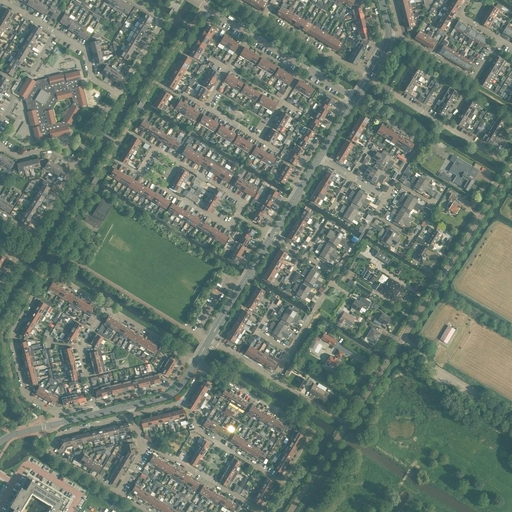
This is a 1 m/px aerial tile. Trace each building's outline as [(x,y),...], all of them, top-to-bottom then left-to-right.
[(36,10),(41,2),(37,0),(35,0),(32,7),(36,10)] [(122,0),(117,0),(114,5),(113,8),(118,11),(123,1),(122,0)] [(261,0),(257,0),(254,6),(258,9),(263,1),(261,0)] [(358,2),(355,1),(354,0),(350,8),(352,9),(353,15),(363,12),(361,6),(360,3),(358,2)] [(453,0),(451,0),(451,2),(450,4),(458,9),(460,4),(453,0)] [(123,1),(118,11),(122,13),(128,4),(123,1)] [(263,1),(258,9),(263,11),(268,3),(263,1)] [(41,12),(45,5),(41,2),(36,10),(41,12)] [(46,15),(47,14),(51,6),(47,3),(45,5),(41,12),(46,15)] [(447,5),(448,5),(447,8),(455,13),(458,9),(450,4),(449,3),(447,5)] [(51,16),(57,7),(52,4),(51,6),(47,14),(51,16)] [(127,16),(133,7),(128,4),(122,13),(127,16)] [(496,7),(492,5),(490,9),(498,14),(499,15),(500,13),(499,12),(501,10),(500,9),(496,7)] [(281,6),(276,14),(281,16),(286,8),(281,6)] [(56,19),(61,12),(62,10),(57,7),(51,16),(56,19)] [(17,14),(7,8),(4,13),(11,18),(14,19),(17,14)] [(286,8),(281,16),(285,19),(290,11),(286,8)] [(455,13),(447,8),(444,12),(452,17),(455,13)] [(487,14),(495,19),(498,14),(490,9),(487,14)] [(290,11),(285,19),(290,22),(295,14),(290,11)] [(64,14),(60,22),(65,25),(69,17),(70,15),(65,12),(64,14)] [(452,17),(444,12),(442,17),(450,22),(452,17)] [(11,18),(4,13),(1,18),(9,22),(11,18)] [(153,18),(146,13),(143,18),(150,23),(153,18)] [(295,14),(290,22),(294,24),(299,16),(295,14)] [(495,22),(494,21),(495,19),(487,14),(484,18),(493,23),(494,24),(495,22)] [(299,16),(294,24),(298,27),(303,19),(299,16)] [(73,22),(74,20),(69,17),(65,25),(69,27),(73,22)] [(303,19),(298,27),(303,30),(310,18),(308,17),(306,20),(303,19)] [(450,22),(442,17),(439,21),(447,26),(450,22)] [(9,22),(1,18),(0,19),(0,23),(6,27),(9,22)] [(150,23),(143,18),(140,23),(148,27),(150,23)] [(310,18),(303,30),(307,32),(312,24),(309,23),(311,19),(310,18)] [(482,23),(490,27),(493,23),(484,18),(482,23)] [(78,23),(74,20),(73,22),(69,27),(68,29),(73,32),(77,24),(78,23)] [(459,20),(454,28),(459,31),(464,23),(459,20)] [(436,26),(444,31),(447,26),(439,21),(436,26)] [(78,23),(77,24),(73,32),(78,35),(83,26),(78,23)] [(148,27),(140,23),(137,27),(145,32),(148,27)] [(212,25),(209,23),(208,25),(205,30),(213,35),(216,30),(211,27),(212,25)] [(464,23),(459,31),(463,34),(468,26),(464,23)] [(312,24),(307,32),(312,35),(316,27),(312,24)] [(511,26),(508,24),(503,32),(508,35),(511,27),(511,26)] [(35,25),(32,30),(39,35),(42,30),(35,25)] [(87,30),(88,28),(83,26),(78,35),(82,37),(87,30)] [(145,32),(137,27),(136,26),(133,31),(135,32),(142,37),(145,32)] [(468,26),(463,34),(467,36),(472,28),(468,26)] [(316,27),(312,35),(316,37),(321,29),(316,27)] [(472,28),(467,36),(472,39),(477,31),(472,28)] [(32,30),(30,29),(28,34),(37,39),(39,35),(32,30)] [(321,29),(316,37),(320,40),(325,32),(321,29)] [(92,33),(87,30),(82,37),(87,40),(92,33)] [(202,35),(210,40),(213,35),(205,30),(202,35)] [(420,30),(415,38),(420,41),(425,33),(420,30)] [(477,31),(472,39),(476,42),(481,34),(477,31)] [(142,37),(135,32),(132,37),(139,41),(142,37)] [(325,32),(320,40),(325,43),(329,35),(325,32)] [(369,39),(367,32),(358,34),(360,40),(358,42),(366,46),(368,43),(369,42),(369,39)] [(329,35),(325,43),(329,45),(336,34),(334,33),(332,36),(329,35)] [(428,34),(427,35),(425,33),(420,41),(424,44),(430,35),(428,34)] [(25,38),(34,44),(37,39),(28,34),(25,38)] [(336,34),(329,45),(333,48),(338,40),(336,39),(338,35),(336,34)] [(480,44),(485,36),(481,34),(476,42),(480,44)] [(210,40),(202,35),(199,39),(207,44),(210,40)] [(225,46),(229,38),(224,35),(219,43),(225,46)] [(431,37),(432,36),(430,35),(424,44),(429,46),(433,38),(431,37)] [(485,47),(490,39),(485,36),(480,44),(485,47)] [(139,41),(132,37),(129,41),(136,46),(139,41)] [(24,44),(31,49),(34,44),(25,38),(22,43),(24,44)] [(229,49),(234,41),(229,38),(225,46),(229,49)] [(433,49),(438,41),(433,38),(429,46),(433,49)] [(194,43),(196,44),(204,49),(207,44),(199,39),(197,42),(195,41),(194,43)] [(338,40),(333,48),(338,51),(343,43),(338,40)] [(136,46),(129,41),(126,46),(134,50),(136,46)] [(235,52),(239,44),(234,41),(229,49),(235,52)] [(366,47),(366,46),(358,42),(355,46),(363,51),(366,47)] [(194,43),(193,45),(194,46),(193,49),(201,54),(204,49),(196,44),(194,43)] [(21,49),(28,53),(31,49),(24,44),(21,49)] [(445,44),(439,53),(444,56),(449,48),(446,46),(447,45),(445,44)] [(134,50),(126,46),(123,51),(131,55),(134,50)] [(354,49),(353,48),(352,50),(353,51),(361,56),(363,51),(355,46),(354,49)] [(245,58),(250,50),(245,47),(240,55),(245,58)] [(452,48),(451,49),(449,48),(444,56),(448,58),(453,50),(454,49),(452,48)] [(18,53),(25,58),(28,53),(21,49),(18,53)] [(190,54),(198,59),(201,54),(193,49),(190,54)] [(250,61),(255,53),(250,50),(245,58),(250,61)] [(452,61),(457,53),(453,50),(448,58),(452,61)] [(120,55),(128,60),(131,55),(123,51),(120,55)] [(361,56),(353,51),(350,55),(358,60),(361,56)] [(21,62),(23,63),(25,58),(18,53),(16,52),(14,57),(21,61),(21,62)] [(255,64),(260,56),(255,53),(250,61),(255,64)] [(457,64),(462,55),(457,53),(452,61),(457,64)] [(192,59),(184,54),(181,60),(189,64),(192,59)] [(464,57),(464,56),(462,54),(462,55),(457,64),(461,66),(466,58),(464,57)] [(347,60),(355,65),(358,60),(350,55),(347,60)] [(505,60),(497,55),(495,60),(502,65),(505,60)] [(97,63),(98,68),(104,64),(104,62),(103,56),(94,58),(96,64),(97,63)] [(18,66),(21,62),(21,61),(14,57),(11,62),(18,66)] [(262,57),(257,66),(262,69),(267,60),(262,57)] [(469,59),(469,60),(466,58),(461,66),(466,69),(471,61),(471,60),(469,59)] [(179,62),(177,61),(176,63),(186,69),(189,64),(181,60),(179,62)] [(267,72),(272,63),(267,60),(262,69),(267,72)] [(492,65),(500,70),(502,65),(495,60),(492,65)] [(470,72),(475,63),(471,61),(466,69),(470,72)] [(8,66),(15,71),(18,66),(11,62),(8,66)] [(175,65),(177,66),(175,69),(183,74),(186,69),(176,63),(175,65)] [(272,75),(277,66),(272,63),(267,72),(272,75)] [(103,71),(102,72),(107,75),(111,68),(106,65),(104,64),(98,68),(103,71)] [(111,78),(116,71),(117,68),(113,65),(111,68),(107,75),(111,78)] [(501,71),(500,70),(492,65),(489,69),(497,74),(498,75),(501,71)] [(5,71),(12,76),(15,71),(8,66),(5,71)] [(424,71),(417,66),(414,71),(422,76),(424,71)] [(279,68),(274,76),(279,79),(284,71),(279,68)] [(173,72),(172,71),(170,73),(180,79),(183,74),(175,69),(173,72)] [(219,73),(211,69),(208,74),(216,79),(219,74),(219,73)] [(486,74),(494,79),(497,74),(489,69),(486,74)] [(63,73),(48,77),(49,78),(40,81),(36,82),(28,77),(18,93),(26,98),(27,103),(29,111),(27,111),(31,126),(33,125),(34,127),(33,127),(36,142),(45,140),(44,138),(51,137),(51,138),(70,133),(69,127),(70,124),(72,125),(81,109),(80,108),(81,106),(82,106),(88,104),(83,85),(82,85),(80,79),(81,79),(79,70),(65,74),(65,75),(63,75),(63,73)] [(116,81),(120,73),(116,71),(111,78),(116,81)] [(284,82),(289,74),(284,71),(279,79),(284,82)] [(422,76),(414,71),(411,76),(419,81),(422,76)] [(121,84),(125,76),(120,73),(116,81),(121,84)] [(169,75),(171,76),(169,79),(177,84),(180,79),(170,73),(169,75)] [(216,79),(208,74),(205,79),(213,84),(216,79)] [(228,74),(223,82),(229,85),(233,77),(228,74)] [(289,85),(294,77),(289,74),(284,82),(289,85)] [(494,79),(486,74),(483,79),(491,83),(494,79)] [(10,80),(2,75),(0,79),(0,80),(7,85),(10,80)] [(419,81),(411,76),(408,80),(416,85),(419,81)] [(233,88),(238,80),(233,77),(229,85),(233,88)] [(166,84),(174,89),(177,84),(169,79),(166,84)] [(202,84),(210,89),(213,84),(205,79),(202,84)] [(481,83),(488,88),(491,83),(483,79),(481,83)] [(239,91),(243,83),(238,80),(233,88),(239,91)] [(299,80),(294,88),(299,91),(304,83),(299,80)] [(416,85),(408,80),(405,85),(413,90),(416,85)] [(304,94),(309,86),(304,83),(299,91),(304,94)] [(246,84),(241,92),(246,95),(251,87),(246,84)] [(403,90),(410,95),(413,90),(405,85),(403,90)] [(209,91),(201,86),(198,91),(206,96),(209,91)] [(281,86),(278,92),(283,95),(286,89),(281,86)] [(309,97),(314,89),(309,86),(304,94),(309,97)] [(251,98),(256,90),(251,87),(246,95),(251,98)] [(458,92),(450,87),(447,92),(455,96),(458,92)] [(171,95),(163,90),(160,95),(168,100),(171,95)] [(256,101),(261,93),(256,90),(251,98),(256,101)] [(455,96),(447,92),(445,90),(442,95),(452,101),(455,96)] [(195,96),(203,101),(206,96),(198,91),(195,96)] [(328,93),(321,104),(327,107),(328,105),(331,106),(334,101),(332,100),(333,97),(328,93)] [(263,94),(258,103),(263,106),(268,98),(263,94)] [(158,98),(156,96),(155,98),(165,105),(168,100),(160,95),(158,98)] [(452,101),(442,95),(439,99),(450,106),(452,101)] [(160,109),(164,111),(167,106),(165,105),(155,98),(154,101),(156,102),(153,107),(159,110),(160,109)] [(268,109),(273,100),(268,98),(263,106),(268,109)] [(184,102),(180,100),(175,108),(180,111),(187,100),(185,99),(184,102)] [(450,106),(439,99),(437,104),(447,110),(450,106)] [(479,104),(471,99),(468,104),(476,109),(479,104)] [(187,104),(188,101),(187,100),(180,111),(179,113),(184,116),(190,106),(187,104)] [(273,112),(278,104),(273,100),(268,109),(273,112)] [(328,111),(326,109),(327,107),(321,104),(319,102),(315,110),(317,111),(325,116),(328,111)] [(196,110),(198,107),(199,108),(200,106),(198,104),(197,106),(189,119),(194,122),(200,112),(196,110)] [(434,109),(444,115),(447,110),(437,104),(434,109)] [(465,109),(473,113),(476,109),(468,104),(465,109)] [(195,105),(193,108),(190,106),(184,116),(189,119),(197,106),(195,105)] [(475,114),(473,113),(465,109),(462,113),(472,119),(475,114)] [(290,116),(282,111),(279,116),(287,121),(290,116)] [(320,120),(322,121),(325,116),(317,111),(313,118),(318,122),(320,120)] [(210,112),(209,113),(209,114),(207,117),(204,114),(199,123),(204,126),(212,113),(210,112)] [(214,120),(210,118),(211,117),(212,117),(214,114),(212,113),(204,126),(209,129),(214,120)] [(359,115),(359,117),(358,119),(366,124),(369,119),(360,113),(359,115)] [(460,118),(470,124),(472,119),(462,113),(460,118)] [(507,121),(497,115),(494,120),(504,126),(507,121)] [(276,121),(284,126),(287,121),(279,116),(276,121)] [(214,132),(219,123),(215,121),(217,118),(215,118),(214,120),(209,129),(214,132)] [(316,131),(319,126),(317,124),(318,122),(313,118),(308,126),(316,131)] [(457,123),(467,129),(470,124),(460,118),(457,123)] [(139,127),(143,130),(144,130),(148,123),(149,122),(144,119),(139,127)] [(358,120),(356,121),(354,123),(364,128),(366,124),(358,119),(358,120)] [(491,125),(501,130),(504,126),(494,120),(491,125)] [(273,126),(281,131),(284,126),(276,121),(273,126)] [(148,133),(153,126),(148,123),(144,130),(143,130),(141,132),(143,133),(144,131),(148,133)] [(353,125),(354,127),(353,128),(361,133),(364,128),(354,123),(353,125)] [(384,124),(382,123),(377,132),(381,135),(386,127),(385,126),(384,124)] [(226,124),(225,127),(221,125),(216,133),(221,136),(228,125),(226,124)] [(229,126),(228,125),(221,136),(226,139),(231,131),(227,129),(229,126)] [(489,129),(498,135),(501,130),(491,125),(489,129)] [(153,136),(157,129),(153,126),(148,133),(152,135),(153,136)] [(231,142),(236,134),(232,132),(235,127),(234,126),(231,131),(226,139),(231,142)] [(309,137),(312,138),(315,133),(305,127),(302,131),(302,133),(303,133),(302,136),(308,139),(309,137)] [(390,128),(388,128),(386,127),(381,135),(386,138),(392,129),(390,128)] [(363,134),(361,133),(353,128),(352,130),(350,130),(349,132),(358,138),(360,139),(363,134)] [(157,139),(162,132),(157,129),(153,136),(152,135),(150,138),(152,139),(154,136),(157,139)] [(280,134),(272,129),(269,134),(277,139),(280,134)] [(394,132),(394,130),(392,129),(386,138),(391,141),(395,133),(394,132)] [(486,134),(495,140),(498,135),(489,129),(486,134)] [(162,141),(166,134),(162,132),(157,139),(161,141),(162,141)] [(347,137),(355,142),(358,138),(349,132),(348,134),(348,136),(347,137)] [(399,133),(397,134),(395,133),(391,141),(395,144),(401,134),(399,133)] [(482,138),(493,144),(495,140),(486,134),(485,133),(482,138)] [(166,134),(162,141),(161,141),(160,144),(161,145),(163,142),(167,144),(171,137),(166,134)] [(238,146),(243,138),(245,135),(243,134),(242,137),(238,135),(233,143),(238,146)] [(266,139),(274,144),(277,139),(269,134),(266,139)] [(295,142),(306,148),(309,143),(306,141),(308,139),(302,136),(300,134),(295,142)] [(403,138),(403,135),(401,134),(395,144),(394,146),(399,148),(405,138),(403,138)] [(171,147),(177,138),(172,135),(171,137),(167,144),(170,147),(171,147)] [(141,140),(134,136),(131,141),(138,145),(141,140)] [(248,137),(247,140),(243,138),(238,146),(243,149),(250,138),(248,137)] [(172,148),(177,151),(182,144),(180,143),(181,141),(177,138),(171,147),(170,147),(169,149),(171,150),(172,148)] [(248,152),(253,144),(250,142),(251,139),(250,138),(243,149),(248,152)] [(408,139),(406,139),(405,138),(399,148),(403,151),(405,149),(410,140),(408,139)] [(354,144),(346,139),(345,141),(343,142),(342,143),(351,149),(354,144)] [(413,143),(412,141),(410,140),(405,149),(409,152),(414,144),(413,143)] [(138,145),(131,141),(128,145),(135,150),(138,145)] [(341,145),(341,147),(340,149),(348,154),(351,149),(342,143),(341,145)] [(193,147),(188,144),(186,146),(184,145),(180,152),(186,156),(187,156),(191,149),(193,147)] [(135,150),(128,145),(125,150),(132,154),(135,150)] [(261,145),(260,148),(256,146),(251,154),(256,157),(263,146),(261,145)] [(299,154),(301,155),(304,150),(296,145),(292,153),(297,156),(299,154)] [(263,150),(265,147),(263,146),(256,157),(261,160),(266,152),(263,150)] [(196,152),(191,149),(187,156),(186,156),(184,158),(186,160),(188,157),(191,159),(196,152)] [(339,150),(337,151),(336,153),(346,158),(348,154),(340,149),(339,150)] [(132,154),(125,150),(122,155),(130,159),(132,154)] [(196,162),(200,155),(202,152),(197,150),(196,152),(191,159),(195,161),(196,162)] [(381,154),(376,151),(375,152),(374,154),(383,160),(388,152),(384,150),(383,152),(382,152),(381,154)] [(271,151),(269,154),(266,152),(261,160),(266,163),(273,152),(271,151)] [(271,166),(273,163),(276,158),(272,156),(274,153),(273,152),(266,163),(271,166)] [(391,157),(392,155),(388,152),(383,160),(393,165),(395,162),(390,159),(391,157)] [(287,160),(295,165),(299,160),(296,158),(297,156),(292,153),(287,160)] [(335,155),(336,157),(335,158),(337,160),(343,163),(346,158),(336,153),(335,155)] [(376,162),(376,163),(375,165),(379,167),(383,160),(374,154),(372,157),(377,160),(376,162)] [(473,167),(452,154),(449,160),(454,162),(449,170),(457,175),(453,182),(468,190),(475,178),(468,174),(469,171),(470,172),(473,167)] [(120,159),(127,164),(130,159),(122,155),(120,159)] [(201,165),(205,158),(200,155),(196,162),(195,161),(194,164),(195,165),(197,163),(201,165)] [(205,168),(210,160),(211,158),(206,155),(205,158),(201,165),(204,167),(205,168)] [(6,156),(0,165),(0,166),(4,169),(6,166),(10,159),(6,156)] [(39,159),(39,158),(33,159),(35,168),(41,166),(43,166),(44,158),(39,159)] [(48,161),(44,158),(43,166),(42,168),(48,172),(54,162),(49,160),(48,161)] [(204,167),(203,170),(205,171),(206,168),(210,170),(215,161),(211,158),(210,160),(205,168),(204,167)] [(11,169),(15,162),(10,159),(6,166),(11,169)] [(386,165),(391,168),(393,165),(383,160),(379,167),(383,169),(384,167),(384,168),(386,165)] [(215,161),(210,170),(214,173),(215,173),(219,166),(220,164),(215,161)] [(13,171),(14,172),(17,167),(18,167),(19,172),(25,170),(23,162),(17,163),(13,171)] [(54,162),(48,172),(53,175),(59,165),(54,162)] [(293,169),(283,162),(280,167),(282,169),(290,174),(293,169)] [(219,166),(215,173),(214,173),(212,175),(214,176),(215,174),(219,176),(225,167),(220,164),(219,166)] [(59,165),(53,175),(57,178),(59,175),(63,168),(59,165)] [(372,168),(367,165),(365,168),(375,174),(379,167),(375,165),(374,166),(373,166),(372,168)] [(188,172),(187,171),(188,170),(182,166),(178,173),(186,177),(188,172)] [(224,179),(229,170),(225,167),(219,176),(223,178),(224,179)] [(375,174),(384,180),(386,177),(383,175),(385,171),(383,169),(379,167),(375,174)] [(64,178),(68,171),(63,168),(59,175),(64,178)] [(118,170),(114,168),(112,172),(110,175),(115,178),(119,171),(120,171),(122,169),(120,168),(118,170)] [(367,177),(366,179),(370,182),(375,174),(365,168),(363,172),(368,175),(367,177)] [(290,174),(282,169),(279,174),(287,179),(290,174)] [(229,182),(234,172),(229,170),(224,179),(223,178),(221,181),(223,182),(225,179),(229,182)] [(119,171),(115,178),(120,181),(124,173),(120,171),(119,171)] [(326,173),(324,173),(323,175),(332,180),(335,182),(338,177),(335,176),(327,171),(326,173)] [(124,173),(120,181),(124,183),(128,176),(129,177),(131,174),(129,173),(128,176),(124,173)] [(176,177),(183,182),(186,177),(178,173),(176,177)] [(276,179),(284,184),(287,179),(279,174),(276,179)] [(384,180),(375,174),(370,182),(374,184),(373,185),(376,186),(379,181),(382,183),(384,180)] [(419,178),(414,175),(412,178),(421,184),(427,175),(425,174),(424,175),(422,174),(421,176),(420,176),(419,178)] [(322,177),(322,179),(321,180),(329,185),(332,180),(323,175),(322,177)] [(429,181),(430,179),(428,178),(429,176),(427,175),(421,184),(431,190),(433,186),(428,183),(429,181)] [(128,176),(124,183),(129,186),(133,179),(129,177),(128,176)] [(234,185),(238,187),(239,188),(244,179),(239,176),(238,178),(234,185)] [(173,182),(180,186),(183,182),(176,177),(173,182)] [(414,187),(413,189),(417,191),(421,184),(412,178),(410,181),(415,185),(414,187)] [(133,179),(129,186),(133,189),(138,182),(139,182),(140,180),(138,179),(137,181),(133,179)] [(199,179),(196,184),(194,183),(192,186),(196,188),(198,185),(198,186),(202,180),(199,179)] [(244,191),(249,182),(244,179),(239,188),(238,187),(236,190),(238,191),(240,188),(244,191)] [(42,182),(43,183),(40,188),(48,192),(52,185),(44,180),(42,182)] [(320,182),(318,182),(317,184),(326,190),(329,185),(321,180),(320,182)] [(138,182),(133,189),(138,192),(142,185),(139,182),(138,182)] [(177,191),(180,186),(173,182),(170,187),(177,191)] [(248,193),(253,185),(249,182),(244,191),(247,193),(248,193)] [(142,185),(138,192),(143,195),(147,188),(148,188),(150,185),(148,184),(146,187),(142,185)] [(316,186),(317,188),(316,190),(324,194),(326,190),(317,184),(316,186)] [(429,194),(435,198),(438,193),(435,191),(435,192),(431,190),(421,184),(417,191),(421,194),(422,192),(424,190),(430,194),(429,194)] [(249,194),(253,196),(258,188),(253,185),(248,193),(247,193),(246,196),(247,197),(249,194)] [(276,197),(279,193),(270,187),(267,192),(269,193),(276,197)] [(48,192),(40,188),(37,193),(45,197),(48,192)] [(147,188),(143,195),(147,197),(152,190),(148,188),(147,188)] [(222,193),(215,188),(212,193),(220,197),(222,193)] [(360,189),(359,191),(357,193),(352,190),(350,193),(360,199),(364,191),(360,189)] [(152,190),(147,197),(152,200),(156,193),(157,194),(159,191),(157,190),(155,193),(152,190)] [(315,191),(313,191),(312,193),(321,199),(323,200),(326,196),(324,194),(316,190),(315,191)] [(371,201),(366,198),(367,196),(368,194),(364,191),(360,199),(369,204),(371,201)] [(411,193),(409,195),(406,192),(404,195),(403,194),(401,197),(410,203),(415,195),(411,193)] [(45,197),(37,193),(35,197),(42,202),(45,197)] [(156,205),(157,203),(161,196),(157,194),(156,193),(152,200),(151,202),(156,205)] [(220,197),(212,193),(210,198),(217,202),(220,197)] [(266,198),(273,202),(276,197),(269,193),(266,198)] [(311,197),(310,199),(318,204),(321,199),(312,193),(311,195),(311,197)] [(348,196),(353,199),(352,202),(351,204),(355,206),(360,199),(350,193),(348,196)] [(454,200),(455,201),(458,197),(452,193),(449,197),(451,199),(446,206),(449,208),(448,209),(455,214),(460,207),(453,203),(454,200)] [(415,195),(410,203),(419,208),(423,211),(425,207),(416,202),(418,200),(417,200),(419,198),(415,195)] [(97,228),(98,228),(99,228),(114,203),(103,196),(103,198),(99,204),(95,202),(90,211),(85,220),(87,221),(90,223),(92,224),(94,225),(97,228)] [(161,196),(157,203),(161,206),(166,199),(168,197),(166,196),(165,198),(161,196)] [(42,202),(35,197),(32,202),(39,206),(42,202)] [(410,203),(401,197),(399,200),(402,202),(400,206),(402,207),(406,210),(410,203)] [(217,202),(210,198),(207,202),(214,207),(217,202)] [(263,203),(270,207),(273,202),(266,198),(263,203)] [(170,202),(166,199),(161,206),(166,209),(170,202)] [(360,207),(361,207),(362,205),(367,208),(369,204),(360,199),(355,206),(359,208),(360,207)] [(5,210),(9,202),(5,200),(0,207),(5,210)] [(10,213),(14,205),(9,202),(5,210),(10,213)] [(39,206),(32,202),(29,206),(37,211),(39,206)] [(204,207),(211,212),(214,207),(207,202),(204,207)] [(173,203),(168,210),(173,213),(177,206),(178,206),(180,204),(178,203),(176,205),(173,203)] [(419,208),(410,203),(406,210),(412,213),(414,209),(417,211),(419,208)] [(269,209),(261,204),(257,211),(262,214),(264,212),(266,214),(269,209)] [(350,206),(350,205),(348,208),(343,205),(341,208),(351,213),(355,206),(351,204),(350,206)] [(37,211),(29,206),(26,211),(34,216),(37,211)] [(177,206),(173,213),(178,216),(182,209),(178,206),(177,206)] [(312,213),(310,211),(311,209),(306,206),(303,210),(301,210),(300,212),(309,218),(312,213)] [(362,216),(357,213),(358,211),(358,210),(359,208),(355,206),(351,213),(360,219),(362,216)] [(399,211),(394,208),(393,210),(392,210),(391,211),(401,217),(406,210),(402,207),(401,209),(400,209),(399,211)] [(182,209),(178,216),(182,219),(187,211),(187,212),(189,209),(187,208),(186,211),(182,209)] [(339,211),(344,214),(343,216),(342,218),(346,221),(351,213),(341,208),(339,211)] [(412,213),(406,210),(401,217),(411,223),(413,220),(409,217),(412,213)] [(34,216),(26,211),(24,216),(31,220),(34,216)] [(187,211),(182,219),(187,221),(191,214),(187,212),(187,211)] [(260,223),(263,218),(261,217),(262,214),(257,211),(252,218),(253,219),(252,221),(256,223),(257,221),(260,223)] [(394,220),(393,222),(397,225),(401,217),(391,211),(390,212),(391,213),(390,215),(395,218),(394,220)] [(309,218),(300,212),(299,214),(300,216),(299,218),(307,223),(309,224),(312,219),(309,218)] [(350,223),(351,221),(352,221),(353,219),(358,222),(360,219),(351,213),(346,221),(350,223)] [(191,214),(187,221),(192,224),(196,217),(197,218),(198,215),(197,214),(195,216),(191,214)] [(21,221),(28,225),(31,220),(24,216),(21,221)] [(196,217),(192,224),(196,227),(200,220),(197,218),(196,217)] [(404,223),(409,226),(411,223),(401,217),(397,225),(401,227),(402,225),(404,223)] [(298,219),(296,220),(295,222),(304,227),(307,223),(299,218),(298,219)] [(200,220),(196,227),(201,230),(205,223),(206,223),(208,221),(206,220),(204,222),(200,220)] [(293,223),(294,226),(293,227),(301,232),(304,227),(295,222),(293,223)] [(205,223),(201,230),(205,233),(210,225),(206,223),(205,223)] [(210,225),(205,233),(210,235),(214,228),(215,229),(217,226),(215,225),(213,228),(210,225)] [(394,229),(390,227),(389,229),(388,229),(387,231),(386,230),(378,225),(376,229),(379,231),(389,237),(394,229)] [(253,236),(256,231),(248,226),(243,233),(249,237),(250,234),(253,236)] [(341,230),(337,228),(335,230),(334,232),(332,231),(324,226),(322,229),(326,231),(336,238),(341,230)] [(431,227),(430,227),(429,228),(428,228),(428,229),(428,230),(428,231),(428,232),(432,234),(431,235),(431,236),(430,237),(427,242),(418,236),(416,239),(432,249),(434,246),(433,245),(434,243),(435,243),(437,240),(438,240),(439,240),(439,239),(440,239),(440,238),(439,238),(439,237),(438,236),(440,233),(438,232),(441,227),(439,226),(436,230),(431,227)] [(292,228),(290,229),(289,231),(298,236),(301,232),(293,227),(292,228)] [(214,228),(210,235),(215,238),(219,231),(215,229),(214,228)] [(400,243),(399,242),(401,239),(397,237),(396,236),(397,234),(398,232),(394,229),(389,237),(400,243)] [(343,234),(345,232),(341,230),(336,238),(346,244),(346,243),(347,240),(344,238),(342,237),(344,235),(343,234)] [(219,231),(215,238),(219,241),(224,234),(226,232),(224,231),(223,233),(219,231)] [(287,236),(295,241),(298,236),(289,231),(288,233),(288,235),(287,236)] [(336,238),(326,231),(327,232),(325,235),(328,237),(330,238),(329,240),(329,241),(328,242),(332,245),(336,238)] [(379,231),(380,231),(378,234),(382,237),(382,236),(383,237),(382,240),(381,242),(385,244),(389,237),(379,231)] [(250,240),(247,239),(249,237),(243,233),(239,241),(247,245),(250,240)] [(224,244),(228,237),(224,234),(219,241),(224,244)] [(389,247),(390,245),(392,243),(393,243),(397,246),(399,243),(400,243),(389,237),(385,244),(389,247)] [(345,243),(346,244),(336,238),(332,245),(336,247),(337,245),(337,246),(339,243),(340,244),(344,246),(345,243)] [(320,243),(318,246),(317,246),(327,252),(332,245),(328,242),(327,244),(326,244),(325,246),(323,245),(320,243)] [(246,247),(239,243),(236,248),(243,252),(246,247)] [(335,253),(338,249),(336,247),(332,245),(327,252),(338,258),(337,258),(339,255),(337,254),(335,253)] [(425,253),(427,249),(422,245),(418,252),(419,252),(415,258),(423,263),(428,255),(425,253)] [(320,255),(319,257),(323,260),(327,252),(317,246),(318,247),(316,250),(320,252),(321,253),(320,255)] [(281,247),(280,249),(288,254),(287,254),(290,256),(292,254),(281,247)] [(243,252),(236,248),(233,252),(240,257),(243,252)] [(280,249),(280,250),(277,251),(276,253),(285,258),(287,254),(288,254),(280,249)] [(378,251),(375,256),(387,264),(391,259),(378,251)] [(233,262),(236,264),(240,257),(233,252),(230,257),(234,260),(233,262)] [(337,258),(338,258),(327,252),(323,260),(327,262),(328,260),(330,258),(331,259),(335,261),(337,258)] [(275,258),(274,258),(282,263),(285,258),(276,253),(275,255),(275,257),(275,258)] [(359,253),(357,257),(363,261),(366,257),(359,253)] [(274,259),(271,260),(270,262),(279,268),(282,263),(274,258),(275,259),(274,259)] [(269,268),(269,267),(277,272),(279,268),(270,262),(269,264),(270,267),(269,268)] [(269,268),(268,269),(266,269),(265,271),(274,277),(277,272),(269,267),(269,268)] [(313,267),(312,269),(311,269),(310,271),(308,270),(309,270),(305,268),(303,271),(302,270),(302,271),(312,277),(317,269),(313,267)] [(321,272),(317,269),(312,277),(322,282),(324,279),(320,277),(319,276),(320,274),(321,272)] [(366,269),(361,276),(367,280),(371,273),(366,269)] [(263,277),(271,282),(274,277),(265,271),(263,273),(264,276),(264,277),(263,277)] [(302,271),(303,271),(301,274),(305,276),(306,277),(305,280),(304,282),(308,284),(312,277),(302,271)] [(377,276),(372,273),(371,273),(367,280),(372,283),(377,276)] [(322,282),(312,277),(308,284),(312,286),(313,285),(315,282),(316,283),(316,284),(320,286),(322,282)] [(386,282),(384,285),(399,294),(404,287),(389,278),(387,282),(386,282)] [(57,285),(53,282),(48,289),(52,291),(50,294),(51,295),(58,285),(57,285)] [(303,284),(303,283),(301,286),(300,285),(296,282),(294,286),(294,285),(293,285),(304,291),(308,284),(304,282),(303,284)] [(375,283),(373,287),(376,289),(395,302),(399,294),(384,285),(380,283),(378,285),(375,283)] [(314,297),(313,297),(315,294),(311,292),(310,291),(311,288),(312,286),(308,284),(304,291),(314,297)] [(62,288),(58,285),(51,295),(53,296),(54,293),(58,295),(62,288)] [(294,286),(292,289),(296,291),(297,292),(296,294),(295,296),(299,299),(304,291),(293,285),(294,286)] [(265,291),(257,286),(258,287),(257,288),(254,288),(253,290),(262,296),(265,291)] [(67,290),(66,290),(62,288),(58,295),(61,297),(59,300),(61,301),(67,290)] [(71,293),(67,291),(67,290),(61,301),(63,302),(64,299),(67,301),(71,293)] [(252,296),(252,295),(252,296),(260,300),(262,296),(253,290),(252,292),(253,295),(252,296)] [(303,301),(304,299),(305,299),(306,297),(308,298),(311,300),(313,297),(314,298),(314,297),(304,291),(299,299),(303,301)] [(76,296),(72,294),(72,293),(71,293),(67,301),(70,303),(68,305),(70,306),(76,296)] [(80,299),(76,296),(70,306),(74,309),(81,299),(80,299)] [(259,307),(262,302),(260,300),(252,296),(251,297),(249,297),(248,299),(257,305),(259,307)] [(371,302),(363,297),(361,302),(355,299),(351,306),(359,311),(362,307),(366,310),(371,302)] [(85,302),(81,299),(74,309),(79,312),(85,302)] [(246,305),(254,310),(253,311),(255,313),(257,309),(255,308),(257,305),(248,299),(246,301),(247,304),(247,305),(246,305)] [(38,305),(37,305),(48,311),(50,307),(40,301),(38,305)] [(90,305),(85,302),(86,302),(85,302),(79,312),(81,313),(82,310),(85,312),(90,305)] [(90,303),(90,305),(85,312),(84,314),(90,317),(92,314),(91,314),(95,306),(90,303)] [(35,310),(42,314),(44,311),(47,313),(48,311),(37,305),(37,306),(35,310)] [(282,307),(280,310),(279,309),(289,315),(293,308),(289,306),(288,308),(288,307),(286,310),(285,309),(282,307)] [(300,318),(297,316),(295,315),(297,313),(296,312),(297,310),(293,308),(289,315),(298,321),(300,318)] [(247,312),(243,309),(243,310),(244,310),(243,311),(240,311),(239,313),(248,319),(251,314),(247,312)] [(279,309),(280,310),(278,313),(281,315),(283,316),(281,318),(282,318),(281,320),(285,323),(289,315),(279,309)] [(32,314),(42,321),(45,316),(42,314),(35,310),(34,310),(35,310),(32,314)] [(360,316),(353,312),(351,315),(344,311),(340,319),(341,319),(340,321),(344,323),(345,322),(350,326),(355,318),(358,319),(360,316)] [(238,315),(239,318),(238,319),(246,323),(248,319),(239,313),(238,315)] [(390,318),(382,313),(378,320),(375,318),(373,321),(379,325),(381,322),(386,325),(390,318)] [(29,319),(36,324),(38,320),(41,322),(42,321),(32,314),(32,315),(29,319)] [(114,319),(114,318),(109,315),(104,324),(108,327),(109,326),(110,325),(113,319),(114,319)] [(290,323),(291,321),(293,322),(296,324),(298,321),(289,315),(285,323),(289,325),(290,323)] [(26,324),(26,323),(26,324),(36,330),(37,328),(34,327),(36,324),(29,319),(26,324)] [(118,322),(114,319),(113,319),(110,325),(109,326),(108,327),(108,328),(112,331),(112,332),(118,321),(118,322)] [(238,319),(238,320),(235,321),(234,323),(243,328),(246,323),(238,319)] [(81,330),(84,326),(74,320),(71,325),(81,331),(81,330)] [(280,322),(279,322),(278,324),(276,323),(273,321),(271,324),(270,324),(280,330),(285,323),(281,320),(280,322)] [(122,324),(118,322),(118,321),(112,332),(113,333),(115,330),(118,332),(123,324),(122,324)] [(232,324),(233,327),(233,328),(232,328),(240,333),(242,334),(244,329),(243,328),(234,323),(232,324)] [(291,332),(288,330),(286,329),(288,327),(287,327),(289,325),(285,323),(280,330),(290,336),(291,332)] [(375,344),(381,333),(377,330),(377,331),(375,329),(377,327),(370,323),(369,326),(372,327),(366,337),(371,340),(370,341),(372,342),(373,343),(373,342),(375,344)] [(24,328),(23,328),(31,333),(33,334),(35,331),(36,330),(26,324),(24,328)] [(121,337),(122,336),(127,327),(123,325),(123,324),(118,332),(121,334),(120,336),(121,337)] [(270,324),(271,324),(269,328),(272,330),(273,330),(274,331),(273,333),(272,335),(276,337),(280,330),(270,324)] [(78,335),(81,331),(71,325),(70,326),(73,328),(71,331),(78,335)] [(455,329),(448,325),(440,339),(447,343),(455,329)] [(132,330),(127,327),(128,327),(127,327),(122,336),(127,339),(127,337),(132,330)] [(21,333),(25,336),(24,339),(28,339),(28,338),(31,333),(23,328),(23,329),(21,333)] [(232,328),(232,329),(229,330),(228,332),(237,337),(240,333),(232,328)] [(136,333),(132,330),(127,337),(131,339),(129,342),(130,343),(137,333),(136,333)] [(280,340),(281,338),(283,336),(284,337),(288,339),(290,336),(280,330),(276,337),(280,340)] [(78,335),(78,336),(78,335),(71,331),(69,334),(66,332),(65,334),(75,340),(76,340),(75,340),(78,335)] [(227,334),(228,336),(227,337),(226,337),(227,338),(234,342),(237,337),(228,332),(227,334)] [(94,338),(104,344),(107,340),(97,333),(94,338)] [(141,335),(141,336),(137,333),(130,343),(135,346),(141,335)] [(336,341),(324,333),(322,338),(334,345),(336,341)] [(72,345),(75,340),(65,334),(62,339),(72,345)] [(146,338),(145,338),(141,336),(141,335),(135,346),(140,348),(141,346),(146,338)] [(95,346),(94,348),(101,349),(104,344),(94,338),(93,338),(94,339),(91,343),(95,346)] [(150,341),(146,339),(146,338),(141,346),(146,348),(150,341)] [(21,348),(20,348),(29,346),(27,341),(28,339),(24,339),(25,341),(19,343),(21,348)] [(155,344),(151,341),(150,341),(146,348),(144,351),(149,354),(155,344)] [(160,347),(155,344),(149,354),(154,357),(160,347)] [(250,345),(245,353),(247,354),(247,356),(249,357),(255,348),(250,345)] [(66,348),(67,346),(63,346),(64,349),(61,350),(62,355),(73,352),(72,347),(66,348)] [(91,358),(90,358),(102,355),(101,349),(94,348),(95,351),(89,353),(91,358)] [(254,359),(259,351),(255,348),(249,357),(251,358),(253,358),(254,359)] [(338,361),(339,360),(340,357),(341,358),(344,353),(339,349),(335,354),(338,356),(337,358),(333,356),(331,355),(329,354),(327,357),(329,358),(327,361),(327,362),(326,364),(329,366),(330,363),(335,366),(336,366),(337,366),(338,364),(338,363),(337,363),(338,362),(337,362),(338,361)] [(23,358),(23,359),(34,356),(33,351),(22,353),(22,354),(23,358)] [(258,363),(264,353),(259,351),(254,359),(256,359),(256,361),(258,363)] [(260,364),(262,363),(264,364),(270,354),(265,351),(264,353),(258,363),(260,364)] [(75,357),(74,357),(73,353),(73,352),(62,355),(63,360),(66,360),(75,358),(75,357)] [(265,365),(265,367),(267,368),(275,356),(270,354),(264,364),(265,365)] [(92,363),(103,360),(102,355),(90,358),(91,358),(92,363)] [(24,364),(36,361),(34,356),(23,359),(24,364)] [(174,366),(177,362),(167,356),(164,361),(174,367),(174,366)] [(269,369),(271,369),(273,370),(273,369),(275,370),(281,360),(278,359),(275,356),(267,368),(269,369)] [(76,363),(75,358),(66,360),(67,363),(64,364),(64,366),(76,363)] [(93,368),(93,369),(105,366),(103,360),(92,363),(92,364),(92,363),(93,368)] [(26,369),(25,369),(26,369),(34,367),(33,363),(36,363),(36,361),(24,364),(25,364),(26,369)] [(171,371),(174,367),(164,361),(161,365),(171,371)] [(162,376),(164,373),(168,376),(171,371),(171,372),(171,371),(161,365),(158,369),(159,370),(161,372),(160,372),(162,376)] [(93,369),(95,374),(106,371),(105,366),(93,369)] [(79,373),(78,373),(77,368),(69,370),(66,371),(67,376),(79,373)] [(28,379),(28,380),(36,378),(40,377),(38,372),(27,374),(27,375),(28,379)] [(155,383),(160,382),(159,376),(162,376),(160,372),(158,373),(153,375),(155,383)] [(155,383),(153,375),(149,376),(149,373),(147,373),(150,384),(155,383)] [(140,387),(144,386),(145,386),(143,377),(139,378),(138,375),(137,375),(139,387),(140,387)] [(302,389),(308,381),(301,377),(296,385),(302,389)] [(35,384),(36,387),(39,384),(38,383),(36,378),(28,380),(30,385),(35,384)] [(129,390),(129,389),(134,388),(132,380),(128,381),(128,378),(126,378),(129,390)] [(212,383),(204,378),(202,383),(201,383),(211,389),(212,388),(210,386),(212,383)] [(119,392),(123,391),(124,391),(122,382),(118,383),(117,380),(115,381),(118,392),(119,392)] [(314,384),(315,384),(317,381),(314,380),(313,381),(310,386),(310,387),(309,389),(310,390),(314,384)] [(40,395),(40,396),(44,388),(41,386),(42,384),(40,383),(39,384),(36,387),(38,388),(35,393),(40,395)] [(108,395),(105,383),(100,385),(100,386),(103,397),(103,396),(108,395)] [(108,395),(113,393),(113,394),(111,385),(107,386),(107,383),(105,383),(108,395)] [(208,389),(211,391),(211,389),(201,383),(199,388),(199,387),(198,388),(206,392),(208,389)] [(325,391),(317,386),(317,385),(315,384),(314,384),(310,390),(313,392),(312,393),(321,398),(325,391)] [(100,386),(93,387),(95,393),(96,393),(97,398),(103,397),(100,386)] [(45,399),(51,388),(49,388),(48,390),(44,388),(40,396),(44,398),(45,399)] [(52,389),(51,388),(45,399),(49,401),(54,394),(51,392),(52,389)] [(207,397),(204,395),(206,392),(198,388),(199,388),(196,392),(206,399),(207,397)] [(229,392),(225,389),(219,399),(221,401),(223,398),(225,400),(226,398),(229,392)] [(84,397),(86,397),(84,390),(81,391),(81,394),(78,395),(78,393),(77,393),(80,403),(85,402),(84,397)] [(79,402),(79,403),(80,403),(77,393),(74,394),(73,391),(71,392),(74,403),(75,403),(79,402)] [(230,391),(229,392),(226,398),(229,400),(227,403),(229,404),(235,394),(230,391)] [(59,403),(60,395),(55,392),(54,394),(49,401),(49,402),(50,401),(54,404),(56,401),(59,403)] [(193,397),(203,403),(206,399),(196,392),(196,393),(193,397)] [(69,404),(67,396),(63,397),(62,394),(60,395),(59,404),(63,403),(64,406),(69,404)] [(239,396),(239,397),(235,394),(229,404),(233,407),(239,397),(239,396)] [(190,401),(190,402),(200,408),(203,403),(193,397),(190,401)] [(240,397),(239,397),(233,407),(238,410),(244,400),(240,397)] [(244,400),(238,410),(244,413),(245,410),(244,410),(249,402),(245,400),(244,399),(244,400)] [(195,411),(197,407),(199,409),(200,408),(190,402),(187,406),(195,411)] [(252,405),(248,412),(247,411),(245,414),(251,417),(257,407),(252,405)] [(261,410),(257,408),(257,407),(251,417),(252,418),(254,416),(257,417),(262,410),(261,410)] [(178,410),(181,422),(186,420),(185,417),(187,417),(186,413),(184,413),(183,409),(178,410)] [(178,419),(179,422),(181,422),(178,410),(177,410),(178,410),(173,412),(173,411),(172,411),(175,420),(178,419)] [(262,410),(257,417),(260,419),(259,422),(260,423),(266,413),(262,410)] [(168,422),(169,425),(170,424),(169,421),(167,413),(162,414),(164,422),(168,422)] [(262,424),(263,421),(266,423),(271,416),(266,413),(267,413),(266,413),(260,423),(262,424)] [(157,424),(158,427),(160,427),(157,415),(157,416),(152,417),(154,425),(157,424)] [(208,428),(207,428),(208,428),(212,421),(209,419),(211,416),(209,415),(203,425),(208,428)] [(270,425),(268,428),(269,429),(276,418),(275,418),(271,416),(266,423),(270,425)] [(146,418),(141,419),(143,428),(147,427),(147,430),(149,429),(146,418)] [(208,428),(212,431),(218,421),(214,418),(212,421),(208,428)] [(273,427),(275,428),(276,429),(279,423),(280,423),(280,422),(276,419),(276,418),(269,429),(271,429),(273,427)] [(217,434),(218,433),(221,426),(218,425),(220,422),(218,421),(212,431),(213,431),(217,434)] [(131,433),(128,422),(123,424),(126,435),(131,433)] [(222,435),(222,436),(228,425),(230,423),(229,422),(225,427),(222,425),(221,426),(218,433),(222,435)] [(278,432),(277,434),(278,435),(284,425),(280,423),(279,423),(276,429),(275,428),(275,430),(278,432)] [(223,436),(227,438),(231,431),(228,429),(230,426),(228,425),(222,436),(223,436)] [(105,440),(104,438),(102,429),(97,430),(100,442),(105,440)] [(100,442),(97,430),(92,432),(94,440),(94,443),(100,442)] [(305,436),(295,430),(292,435),(302,441),(302,440),(305,436)] [(235,433),(231,440),(235,443),(241,433),(240,432),(238,435),(235,433)] [(235,443),(240,446),(244,440),(244,439),(241,437),(243,434),(241,433),(235,443),(235,444),(235,443)] [(71,437),(72,444),(73,446),(73,448),(79,447),(78,444),(76,435),(71,437)] [(294,438),(292,441),(299,445),(302,441),(292,435),(291,436),(294,438)] [(72,444),(71,437),(61,439),(67,447),(73,446),(72,444)] [(201,437),(200,439),(202,440),(201,444),(208,448),(211,443),(201,437)] [(61,439),(56,447),(64,452),(67,447),(61,439)] [(240,446),(239,447),(244,450),(250,440),(248,439),(247,442),(244,440),(240,446)] [(297,450),(296,450),(299,446),(299,445),(292,441),(289,439),(286,444),(296,450),(297,450)] [(244,450),(248,453),(253,446),(250,444),(251,441),(250,440),(244,450)] [(133,443),(126,444),(128,451),(135,452),(133,443)] [(199,447),(196,445),(195,447),(205,453),(205,452),(208,448),(201,444),(199,447)] [(294,454),(296,450),(286,444),(283,449),(286,450),(294,455),(294,454)] [(249,453),(253,455),(253,456),(259,446),(258,445),(256,447),(253,446),(248,453),(249,453)] [(253,456),(258,458),(257,458),(258,459),(262,451),(259,449),(261,446),(259,446),(253,456)] [(194,448),(197,450),(195,453),(202,457),(203,457),(202,457),(205,453),(195,447),(194,448)] [(258,458),(263,461),(269,451),(267,450),(265,453),(262,451),(258,459),(258,458)] [(284,453),(281,452),(281,453),(291,459),(293,455),(294,455),(286,450),(284,453)] [(124,457),(130,460),(135,452),(128,451),(125,451),(122,455),(124,457)] [(193,456),(190,454),(189,456),(200,462),(202,457),(202,458),(202,457),(195,453),(193,456)] [(288,464),(290,459),(291,460),(291,459),(281,453),(278,458),(288,464)] [(80,455),(78,459),(77,460),(85,464),(89,457),(85,454),(83,456),(80,455)] [(153,463),(151,466),(153,467),(159,457),(158,457),(154,454),(149,461),(153,463)] [(120,460),(127,465),(130,460),(124,457),(122,455),(120,460)] [(189,457),(191,459),(189,462),(197,467),(199,462),(200,462),(189,456),(189,457)] [(89,457),(85,464),(89,467),(94,459),(89,457)] [(154,468),(156,465),(159,467),(163,460),(159,457),(153,467),(154,468)] [(231,462),(238,466),(240,463),(243,465),(244,463),(234,457),(231,462)] [(285,468),(288,464),(278,458),(275,462),(285,469),(285,468)] [(94,459),(89,467),(94,470),(99,462),(94,459)] [(114,463),(117,465),(125,470),(127,465),(120,460),(117,459),(114,463)] [(162,469),(160,472),(162,473),(168,462),(168,463),(163,460),(164,460),(163,460),(159,467),(162,469)] [(99,473),(103,465),(99,462),(94,470),(99,473)] [(163,474),(165,471),(168,473),(173,465),(172,465),(168,463),(168,462),(162,473),(163,474)] [(228,466),(238,473),(239,471),(236,470),(238,466),(231,462),(230,462),(231,462),(228,466)] [(282,473),(285,469),(275,462),(274,464),(277,465),(275,469),(282,473)] [(114,469),(122,474),(125,470),(117,465),(114,469)] [(171,475),(170,477),(171,478),(177,468),(173,466),(173,465),(168,473),(171,475)] [(225,471),(235,477),(238,473),(228,466),(228,467),(225,471)] [(177,468),(171,478),(176,481),(182,471),(177,468)] [(111,474),(119,479),(122,474),(114,469),(111,474)] [(182,471),(176,481),(180,484),(186,474),(182,471)] [(225,471),(223,476),(222,475),(222,476),(232,482),(235,477),(225,471)] [(107,478),(116,484),(119,479),(111,474),(110,473),(107,478)] [(187,474),(186,474),(180,484),(185,487),(186,485),(190,478),(191,477),(187,474),(188,474),(187,474)] [(220,481),(224,483),(223,485),(229,488),(232,482),(222,476),(220,481)] [(62,511),(69,502),(28,477),(6,511),(62,511)] [(275,482),(267,477),(264,482),(272,487),(272,486),(275,482)] [(186,485),(189,487),(187,490),(189,491),(195,480),(190,478),(186,485)] [(190,491),(192,489),(195,491),(200,483),(195,481),(195,480),(189,491),(190,491)] [(142,485),(142,484),(137,481),(133,486),(134,486),(131,491),(136,494),(140,488),(141,487),(142,485)] [(263,485),(260,484),(259,485),(269,491),(272,487),(264,482),(263,485)] [(141,489),(143,486),(142,485),(141,487),(140,488),(136,494),(135,495),(140,498),(144,491),(141,489)] [(258,487),(261,488),(259,491),(266,496),(269,491),(269,492),(269,491),(259,485),(258,487)] [(202,495),(201,498),(202,498),(208,488),(203,486),(199,493),(202,495)] [(208,489),(208,488),(202,498),(207,501),(207,500),(213,491),(212,491),(208,489)] [(140,498),(145,501),(144,501),(145,501),(151,491),(149,490),(148,493),(144,491),(140,498)] [(213,490),(212,491),(213,491),(207,500),(212,503),(218,493),(213,490)] [(145,501),(149,503),(149,504),(154,496),(151,494),(152,492),(151,491),(145,501)] [(257,495),(254,493),(253,494),(264,501),(264,500),(263,500),(266,496),(259,491),(257,495)] [(218,493),(212,503),(216,506),(218,503),(223,496),(222,495),(222,496),(218,493)] [(252,496),(255,497),(253,501),(260,505),(263,501),(264,501),(253,494),(252,496)] [(150,504),(154,506),(154,507),(160,497),(159,496),(157,498),(154,496),(149,504),(150,504)] [(223,496),(218,503),(221,505),(220,508),(221,509),(227,498),(223,496)] [(154,507),(158,509),(159,509),(165,499),(160,497),(154,507)] [(227,499),(227,498),(221,509),(226,511),(227,509),(232,501),(227,499)] [(159,510),(159,509),(163,511),(169,502),(165,499),(159,509),(159,510)] [(232,501),(227,509),(231,511),(229,511),(231,511),(237,504),(232,501)] [(169,511),(172,508),(174,505),(169,502),(163,511),(169,511)]
